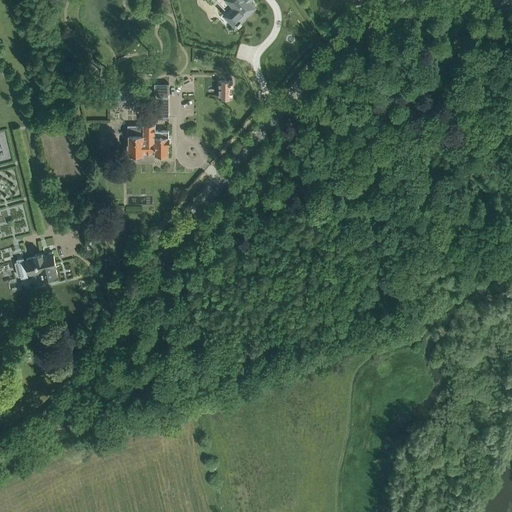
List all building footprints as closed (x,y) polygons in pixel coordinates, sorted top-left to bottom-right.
[(224,0),(221,4),(227,11),(224,13),(234,24),(235,24),(236,25),(238,22),(239,23),(243,19),(242,18),(251,10),(251,9),(255,5),(250,0),(224,0)] [(233,97),(233,81),(219,81),(219,97),(233,97)] [(156,84),(156,114),(169,114),(169,84),(156,84)] [(168,153),(168,130),(156,130),(156,125),(145,125),(130,125),(130,135),(129,134),(129,153),(130,153),(130,158),(142,159),(142,153),(144,153),(144,152),(155,152),(155,153),(168,153)] [(56,267),(52,251),(49,252),(50,253),(45,255),(44,253),(43,254),(42,252),(35,254),(35,255),(27,258),(27,259),(24,260),(23,257),(17,259),(18,261),(15,262),(19,275),(21,275),(22,277),(28,276),(27,273),(30,273),(30,274),(40,272),(41,278),(57,274),(56,268),(56,267)]
